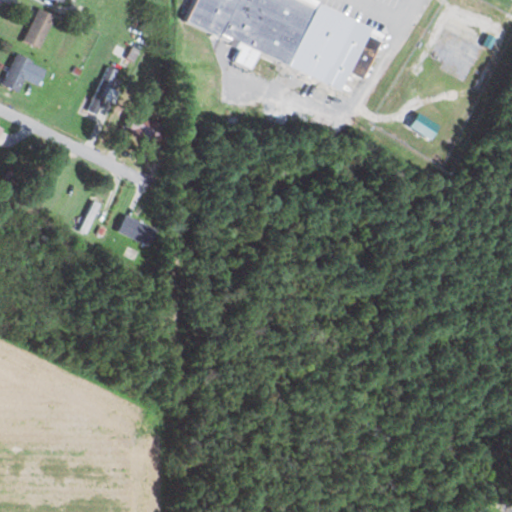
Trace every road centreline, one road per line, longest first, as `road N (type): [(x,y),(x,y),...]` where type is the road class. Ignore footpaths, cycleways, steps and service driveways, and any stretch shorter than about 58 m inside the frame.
road 1 (residential): [(321,511),(511,20)]
road 2 (residential): [(400,306),(0,109)]
road 3 (residential): [(0,338),(173,418)]
